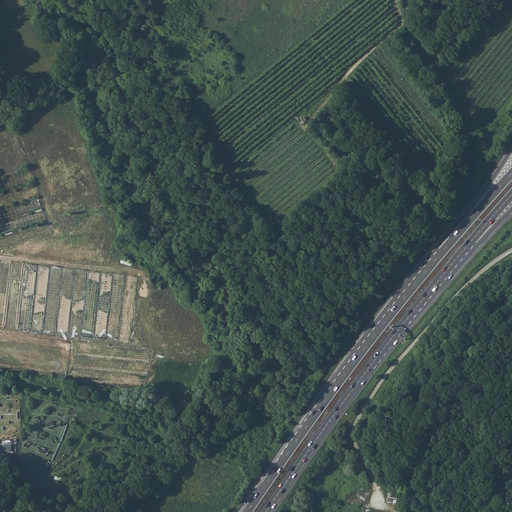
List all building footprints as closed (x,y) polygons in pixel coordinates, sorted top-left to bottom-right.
[(22,213),(42,208),(39,197),(32,199),(33,204),(29,204),(29,205),(20,207),(22,213)] [(12,262),(0,260),(0,326),(5,327),(12,262)] [(12,262),(5,327),(17,328),(24,263),(12,262)] [(37,265),(24,263),(17,328),(30,329),(37,265)] [(37,265),(30,329),(43,331),(49,266),(37,265)] [(62,267),(49,266),(43,331),(55,332),(62,267)] [(62,267),(55,332),(68,333),(75,269),(62,267)] [(87,270),(75,269),(68,333),(80,335),(87,270)] [(87,270),(80,335),(93,336),(100,271),(87,270)] [(113,273),(100,271),(93,336),(106,337),(113,273)] [(113,273),(106,337),(119,339),(126,274),(113,273)] [(147,362),(148,350),(76,343),(75,355),(147,362)] [(147,362),(75,355),(74,367),(145,374),(147,362)] [(144,386),(145,374),(74,367),(73,379),(144,386)]
